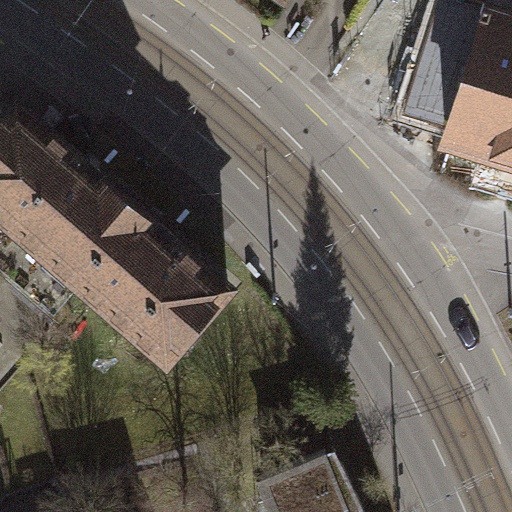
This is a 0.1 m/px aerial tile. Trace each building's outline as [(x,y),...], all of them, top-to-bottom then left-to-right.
[(511,0),(442,0),(407,109),(449,122),(487,1),(511,9),(511,0)] [(511,9),(487,1),(449,122),(444,136),(511,157),(511,9)] [(16,97),(0,114),(0,205),(43,243),(104,174),(16,97)] [(104,174),(43,243),(169,353),(230,284),(104,174)] [(339,511),(315,450),(253,475),(267,511),(339,511)]
